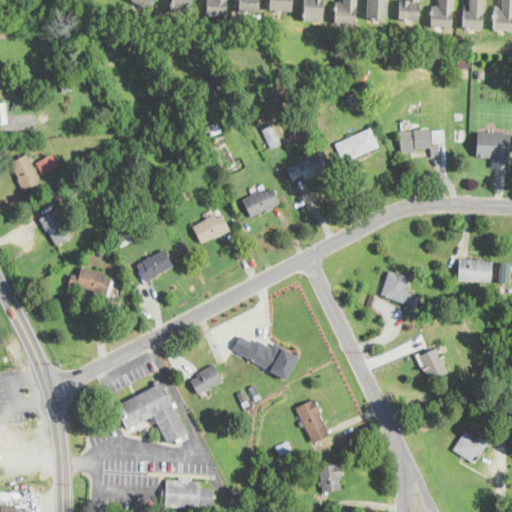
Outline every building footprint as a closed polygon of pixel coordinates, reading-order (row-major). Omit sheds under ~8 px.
[(157,0),(153,9),(134,0),(157,0)] [(175,0),(195,0),(193,14),(174,11),(175,0)] [(231,0),(231,15),(210,14),(210,0),(231,0)] [(263,0),(263,11),(243,11),(243,0),(263,0)] [(274,0),(296,0),(296,11),(274,10),(274,0)] [(307,0),(326,0),(326,21),(321,20),(321,21),(307,21),(307,0)] [(359,0),(359,23),(337,22),(337,1),(342,1),(342,0),(359,0)] [(391,0),(390,19),(369,18),(369,0),(391,0)] [(422,0),(421,20),(401,19),(401,0),(422,0)] [(443,0),(455,0),(454,27),(433,26),(434,5),(439,6),(439,2),(443,2),(443,0)] [(472,0),(486,0),(485,28),(465,27),(466,10),(472,11),(472,0)] [(505,0),(511,0),(511,29),(495,29),(497,5),(505,6),(505,0)] [(41,35),(34,38),(32,32),(39,29),(41,35)] [(470,53),(468,68),(458,67),(460,52),(470,53)] [(206,72),(208,76),(211,74),(219,90),(204,98),(197,84),(200,82),(198,76),(206,72)] [(0,103),(5,103),(8,122),(0,123),(0,103)] [(281,142),(271,146),(263,128),(273,124),(281,142)] [(367,151),(353,157),(351,152),(342,156),(336,143),(371,128),(379,146),(367,151)] [(412,149),(401,150),(400,131),(430,128),(431,147),(412,149)] [(511,132),(511,168),(496,168),(496,157),(479,157),(480,131),(511,132)] [(443,158),(431,160),(429,148),(433,148),(440,146),(443,158)] [(329,167),(305,179),(303,174),(293,179),(287,169),(321,152),(329,167)] [(34,166),(35,166),(37,169),(36,169),(40,175),(36,177),(39,182),(24,190),(18,178),(19,178),(11,162),(27,153),(34,166)] [(44,173),(42,174),(36,162),(53,153),(59,164),(44,173)] [(83,189),(75,194),(74,192),(73,193),(70,189),(72,188),(71,186),(79,181),(83,189)] [(264,188),(266,192),(272,188),(280,203),(268,210),(267,208),(252,216),(243,200),(264,188)] [(189,197),(184,200),(180,192),(185,189),(189,197)] [(137,205),(136,205),(133,195),(139,193),(141,203),(137,205)] [(58,209),(73,236),(58,245),(49,229),(48,229),(45,224),(42,218),(58,209)] [(223,215),(230,229),(230,230),(202,244),(194,226),(215,215),(217,218),(223,215)] [(133,242),(121,247),(115,236),(127,230),(133,242)] [(146,281),(144,282),(138,272),(141,270),(139,267),(145,264),(143,260),(164,249),(173,266),(146,281)] [(492,279),(492,282),(459,280),(460,258),(493,260),(492,279)] [(107,273),(106,278),(114,280),(110,295),(92,290),(93,288),(80,284),(78,284),(77,287),(70,284),(72,274),(80,277),(83,267),(107,273)] [(412,303),(411,304),(382,294),(389,270),(411,277),(407,289),(415,292),(412,303)] [(448,301),(442,303),(440,298),(446,295),(448,301)] [(119,309),(118,314),(106,311),(109,300),(121,303),(119,309)] [(239,333),(254,341),(256,337),(271,346),(274,341),(299,355),(286,378),(231,347),(239,333)] [(437,348),(448,372),(431,381),(425,368),(422,369),(417,358),(437,348)] [(200,393),(199,394),(192,380),(199,376),(197,374),(215,365),(223,381),(200,393)] [(164,386),(189,433),(169,443),(154,415),(128,428),(116,406),(163,382),(164,386)] [(256,399),(249,385),(255,383),(261,396),(256,399)] [(249,402),(244,405),(238,391),(244,389),(249,402)] [(324,423),(308,430),(297,407),(316,399),(322,413),(320,413),(324,423)] [(458,407),(455,409),(451,402),(456,399),(460,405),(458,407)] [(493,435),(475,463),(454,450),(466,431),(476,438),(478,436),(479,437),(481,435),(478,433),(482,426),(494,433),(493,435)] [(291,449),(281,454),(277,446),(287,441),(291,449)] [(341,489),(323,491),(320,466),(340,464),(342,478),(340,478),(341,489)] [(188,478),(188,481),(200,481),(199,488),(214,489),(214,492),(215,493),(215,496),(213,496),(213,505),(198,504),(198,509),(166,507),(166,497),(162,497),(163,489),(167,489),(167,480),(179,480),(179,477),(188,478)] [(0,491),(12,492),(11,499),(0,499),(0,491)]
